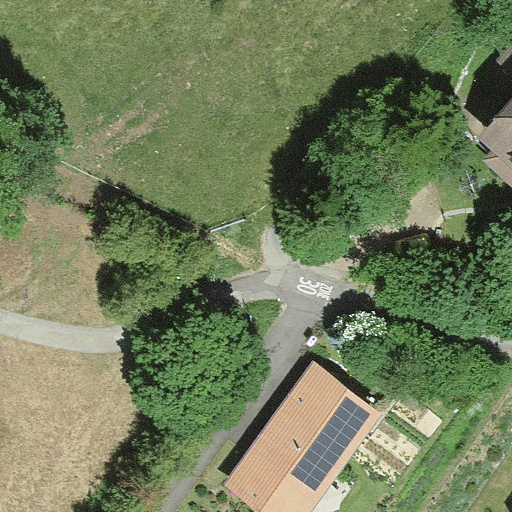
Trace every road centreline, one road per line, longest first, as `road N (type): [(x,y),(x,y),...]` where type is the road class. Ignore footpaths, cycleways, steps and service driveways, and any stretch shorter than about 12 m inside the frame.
road 1 (residential): [(311,298),(277,290),(158,335),(65,344),(0,326)]
road 2 (track): [(277,290),(177,238),(0,169)]
road 3 (residential): [(311,298),(159,511)]
road 4 (residential): [(511,335),(311,298)]
